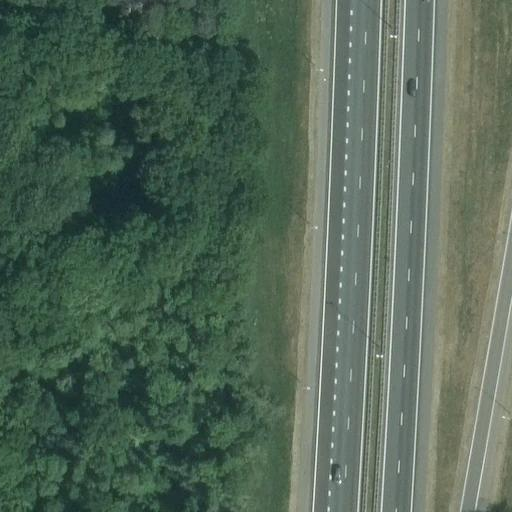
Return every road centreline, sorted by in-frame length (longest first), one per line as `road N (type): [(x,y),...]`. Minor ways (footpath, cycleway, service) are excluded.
road 1 (motorway): [(366,0),(343,511)]
road 2 (motorway): [(396,511),(418,0)]
road 3 (motorway): [(472,511),(511,282)]
